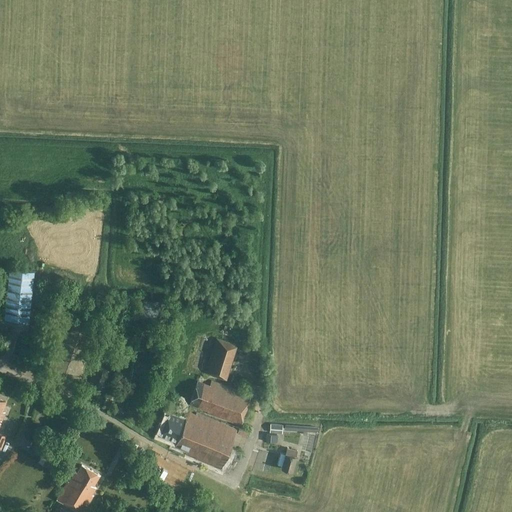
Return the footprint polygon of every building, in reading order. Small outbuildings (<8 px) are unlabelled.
[(34,271),(10,269),(5,318),(28,321),(34,271)] [(95,298),(107,302),(110,295),(98,291),(95,298)] [(157,319),(159,302),(143,300),(141,317),(157,319)] [(97,330),(65,320),(49,368),(81,379),(97,330)] [(234,343),(216,337),(205,372),(226,379),(237,346),(233,345),(234,343)] [(102,386),(105,387),(110,371),(97,366),(91,382),(93,382),(91,387),(101,391),(102,386)] [(211,380),(210,385),(198,380),(189,404),(201,408),(200,409),(208,411),(207,413),(241,425),(252,394),(211,380)] [(132,391),(142,394),(144,388),(134,385),(132,391)] [(189,411),(186,418),(169,411),(159,435),(176,442),(174,446),(186,451),(185,454),(220,469),(237,429),(197,412),(196,414),(189,411)] [(278,433),(282,433),(283,425),(271,423),(270,437),(277,438),(278,433)] [(55,453),(53,452),(55,447),(50,444),(47,449),(46,448),(33,441),(28,449),(41,456),(50,461),(55,453)] [(281,468),(293,471),(297,457),(296,456),(297,450),(288,448),(286,454),(281,453),(277,464),(282,466),(281,468)] [(101,476),(81,465),(77,472),(75,471),(69,482),(67,481),(56,499),(78,511),(84,511),(94,496),(93,495),(97,488),(94,487),(101,476)]
